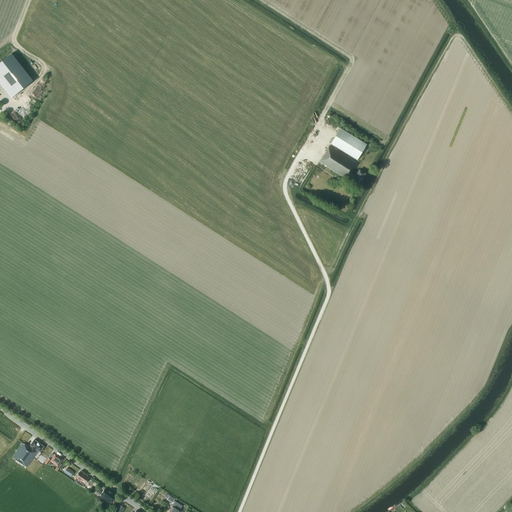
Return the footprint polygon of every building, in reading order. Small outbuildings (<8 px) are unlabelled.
[(12,53),(0,62),(0,77),(8,89),(27,74),(12,53)] [(12,91),(22,105),(31,99),(23,87),(21,88),(19,85),(12,91)] [(357,160),(367,144),(340,128),(330,144),(357,160)] [(358,184),(365,174),(358,170),(357,172),(353,170),(357,164),(328,147),(319,162),(344,178),(346,176),(352,180),(352,181),(358,184)] [(40,451),(43,446),(34,439),(30,445),(31,445),(29,448),(28,447),(26,446),(22,443),(12,457),(25,466),(27,467),(36,454),(36,453),(37,453),(39,451),(40,451)] [(57,466),(62,459),(55,454),(50,460),(48,458),(45,463),(48,465),(50,466),(53,466),(54,464),(57,466)] [(74,472),(67,468),(64,472),(71,476),(74,472)] [(80,471),(76,478),(74,481),(82,487),(89,477),(80,471)] [(105,488),(101,494),(100,496),(109,503),(115,495),(105,488)] [(171,504),(175,499),(170,495),(166,500),(171,504)] [(178,511),(179,511),(182,506),(175,501),(171,506),(172,506),(168,511),(178,511)]
